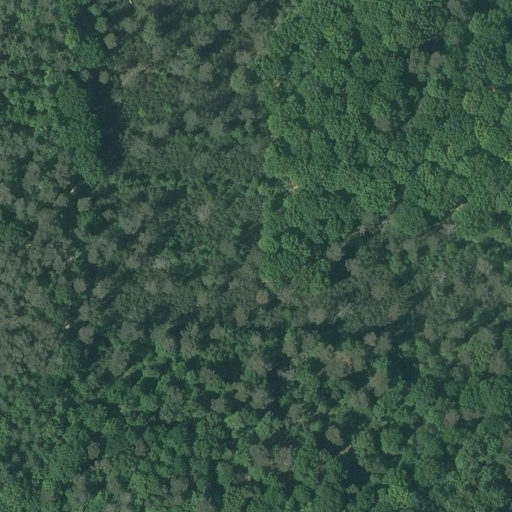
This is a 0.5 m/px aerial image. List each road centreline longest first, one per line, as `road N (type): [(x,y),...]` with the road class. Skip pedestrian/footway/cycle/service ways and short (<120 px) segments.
road 1 (track): [(60,511),(81,0)]
road 2 (track): [(511,390),(452,472),(440,506)]
